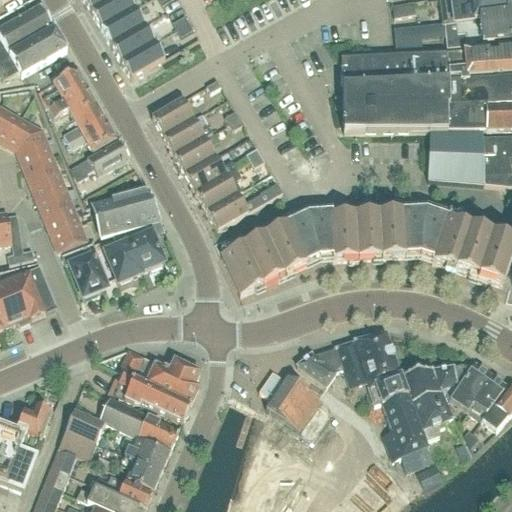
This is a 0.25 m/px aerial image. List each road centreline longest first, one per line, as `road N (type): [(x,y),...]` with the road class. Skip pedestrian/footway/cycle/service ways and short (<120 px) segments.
road 1 (residential): [(210,331),(200,256),(52,0)]
road 2 (residential): [(511,349),(448,318),(398,306),(343,307),(259,333),(210,331)]
road 3 (residential): [(210,331),(213,396),(164,511)]
road 4 (residential): [(30,511),(79,391),(85,347)]
road 5 (residential): [(85,347),(29,218),(16,205)]
road 6 (residential): [(85,347),(131,332),(210,331)]
